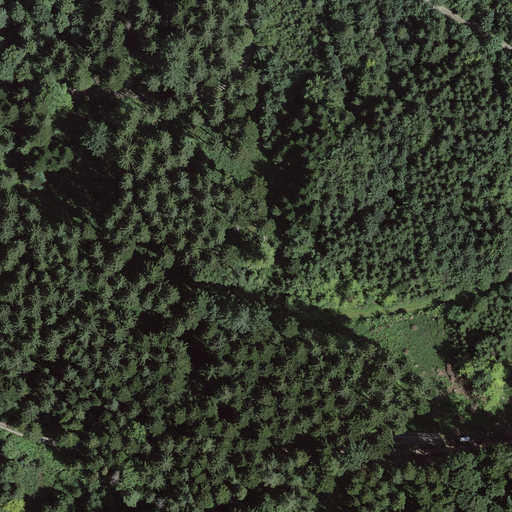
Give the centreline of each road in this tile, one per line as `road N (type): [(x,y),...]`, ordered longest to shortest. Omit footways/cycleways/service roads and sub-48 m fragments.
road 1 (track): [(0,161),(129,259),(220,301),(348,316),(511,283)]
road 2 (track): [(0,422),(65,445),(127,453),(398,453),(511,443)]
road 3 (track): [(244,0),(247,59),(214,91),(0,91)]
